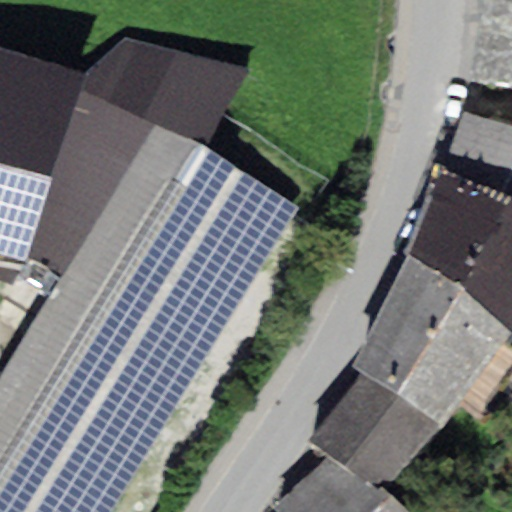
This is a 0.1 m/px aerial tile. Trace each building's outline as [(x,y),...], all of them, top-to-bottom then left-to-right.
[(511,0),(479,0),(482,20),(467,81),(511,87),(511,0)] [(126,39),(85,72),(82,84),(165,122),(207,148),(249,71),(126,39)] [(85,72),(0,46),(0,253),(28,262),(82,84),(85,72)] [(82,84),(28,262),(67,278),(165,122),(82,84)] [(511,131),(469,111),(442,168),(511,199),(511,131)] [(0,511),(109,511),(300,206),(207,148),(165,122),(67,278),(0,385),(0,511)] [(511,199),(442,168),(408,258),(511,325),(511,199)] [(511,325),(408,258),(352,368),(361,374),(444,425),(511,337),(511,325)] [(444,425),(361,374),(309,443),(328,456),(387,493),(444,425)] [(407,511),(387,493),(328,456),(274,509),(277,511),(407,511)]
